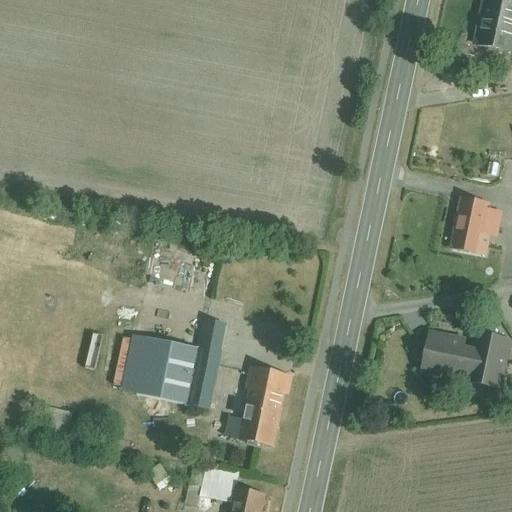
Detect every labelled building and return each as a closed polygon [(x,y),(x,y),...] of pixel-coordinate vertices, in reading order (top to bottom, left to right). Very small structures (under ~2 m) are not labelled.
[(511,0),(481,0),(471,48),(511,58),(511,56),(511,0)] [(488,207),(462,202),(452,250),(481,256),(486,234),(500,237),(503,220),(487,217),(488,207)] [(210,410),(226,328),(201,323),(196,349),(133,337),(121,393),(210,410)] [(466,339),(426,331),(418,374),(502,391),(507,366),(511,342),(477,335),(475,349),(465,347),(466,339)] [(511,366),(507,366),(502,391),(511,392),(511,366)] [(290,377),(248,369),(233,437),(275,446),(290,377)] [(41,408),(34,434),(64,442),(71,416),(41,408)] [(235,491),(230,511),(261,511),(264,496),(235,491)]
